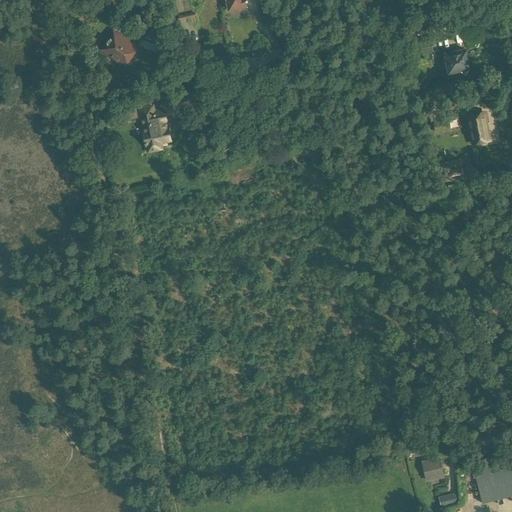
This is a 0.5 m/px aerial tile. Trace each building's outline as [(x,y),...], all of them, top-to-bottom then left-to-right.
[(227,0),(228,3),(227,3),(226,4),(226,6),(228,6),(229,6),(230,10),(248,6),(247,5),(248,4),(247,0),(233,0),(234,1),(231,2),(230,0),(227,0)] [(125,65),(137,48),(115,33),(103,50),(125,65)] [(433,51),(430,41),(421,43),(424,53),(433,51)] [(456,53),(446,55),(450,73),(460,71),(464,74),(468,73),(470,68),(466,50),(456,52),(456,53)] [(168,91),(147,97),(149,103),(170,96),(168,91)] [(194,92),(176,95),(178,108),(197,104),(194,92)] [(136,109),(117,113),(119,122),(138,118),(136,109)] [(165,112),(141,117),(148,152),(162,149),(160,141),(170,139),(169,131),(166,130),(165,122),(166,120),(165,112)] [(491,140),(487,123),(485,112),(468,116),(474,144),(491,140)] [(435,130),(449,128),(447,119),(436,121),(434,113),(430,113),(431,122),(434,122),(435,130)] [(450,168),(463,166),(461,159),(448,161),(450,168)] [(451,177),(464,175),(463,167),(450,169),(451,177)] [(439,458),(424,461),(428,479),(443,476),(439,458)] [(483,504),(511,496),(511,462),(475,472),(483,504)] [(440,497),(442,507),(457,503),(454,493),(440,497)]
